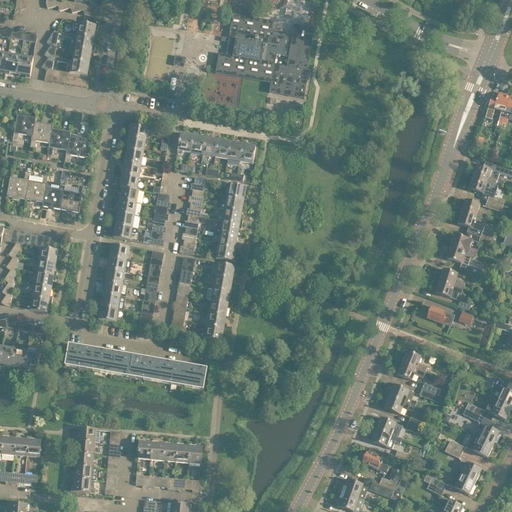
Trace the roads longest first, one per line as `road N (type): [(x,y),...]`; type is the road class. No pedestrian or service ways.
road 1 (tertiary): [(294,511),(346,411),(485,59)]
road 2 (residential): [(209,360),(88,338),(76,322)]
road 3 (residential): [(90,235),(108,126),(102,105)]
road 4 (unclassified): [(485,59),(367,0)]
road 5 (residential): [(0,496),(130,506)]
